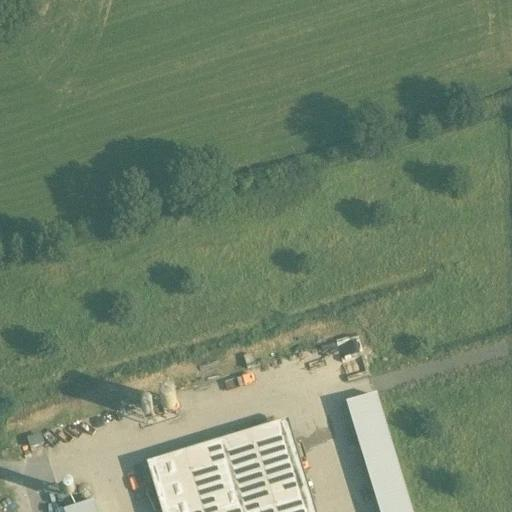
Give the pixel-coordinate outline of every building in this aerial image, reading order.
[(411,511),(376,398),(346,407),(378,511),(411,511)] [(172,400),(160,404),(165,420),(177,417),(172,400)] [(152,408),(139,412),(143,426),(156,422),(152,408)] [(314,511),(288,424),(279,426),(305,511),(314,511)] [(305,511),(279,426),(146,468),(159,511),(305,511)] [(18,511),(17,491),(0,492),(0,506),(2,506),(2,511),(18,511)] [(73,491),(60,495),(63,505),(76,500),(73,491)]
